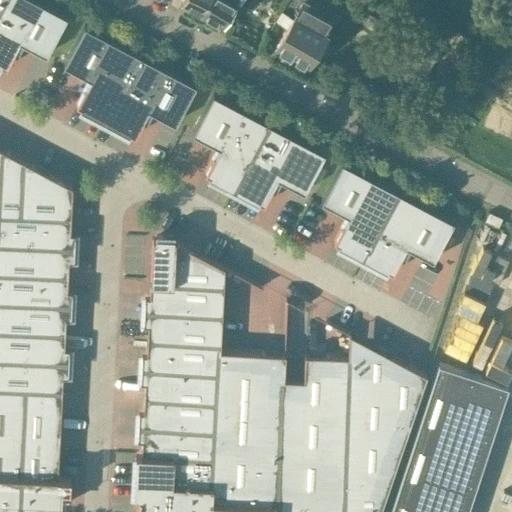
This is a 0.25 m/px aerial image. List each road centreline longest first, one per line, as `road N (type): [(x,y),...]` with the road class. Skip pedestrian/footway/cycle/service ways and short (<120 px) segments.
road 1 (unclassified): [(511,202),(132,0)]
road 2 (residential): [(117,166),(425,330)]
road 3 (residential): [(117,166),(100,511)]
road 4 (residential): [(0,106),(117,166)]
